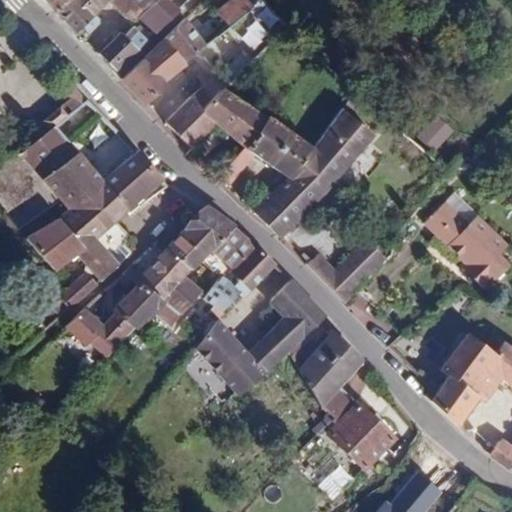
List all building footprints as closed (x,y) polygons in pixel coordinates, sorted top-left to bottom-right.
[(41,0),(54,13),(65,0),(41,0)] [(105,0),(65,0),(54,13),(75,33),(105,0)] [(136,0),(106,0),(124,17),(135,19),(137,17),(152,33),(178,8),(170,0),(152,0),(144,8),(136,0)] [(228,25),(251,5),(246,0),(230,0),(217,11),(228,25)] [(182,18),(162,38),(187,63),(207,43),(182,18)] [(97,54),(113,71),(145,39),(131,25),(123,33),(120,31),(97,54)] [(187,63),(162,38),(121,79),(146,104),(187,63)] [(190,148),(214,124),(242,146),(265,120),(222,89),(202,107),(190,96),(164,122),(190,148)] [(45,120),(29,134),(37,143),(53,129),(77,109),(69,100),(57,110),(58,112),(46,122),(45,120)] [(343,197),(328,181),(370,132),(341,109),(311,147),(288,179),(254,212),(278,236),(314,197),(318,192),(332,207),(343,197)] [(460,134),(441,115),(420,137),(439,155),(460,134)] [(229,186),(254,155),(288,179),(311,147),(267,116),(265,120),(242,146),(218,177),(229,186)] [(0,159),(0,158),(0,204),(20,231),(60,202),(67,211),(101,184),(103,182),(79,154),(75,157),(53,129),(37,143),(18,157),(0,159)] [(103,182),(101,184),(124,214),(162,181),(139,152),(103,182)] [(129,237),(114,221),(124,214),(101,184),(67,211),(28,241),(52,271),(76,252),(100,281),(132,249),(125,241),(129,237)] [(506,265),(495,254),(504,246),(475,215),(465,225),(442,202),(424,220),(477,273),(473,278),(483,288),(506,265)] [(231,269),(254,245),(205,208),(167,248),(191,270),(208,251),(231,269)] [(306,263),(344,302),(386,261),(366,240),(338,268),(321,249),(306,263)] [(274,265),(254,245),(231,269),(240,278),(230,289),(241,298),(274,265)] [(191,270),(167,248),(142,274),(131,266),(123,273),(136,283),(159,301),(185,275),(191,270)] [(231,269),(220,279),(218,278),(202,297),(220,313),(237,295),(230,289),(240,278),(231,269)] [(36,341),(94,285),(84,274),(26,330),(36,341)] [(201,291),(185,275),(159,301),(150,310),(153,312),(170,326),(201,291)] [(192,347),(237,394),(325,313),(290,279),(270,300),(284,315),(244,356),(213,323),(192,347)] [(106,354),(130,328),(134,328),(137,325),(141,327),(153,312),(150,310),(159,301),(136,283),(111,310),(113,312),(102,324),(84,309),(65,327),(84,344),(89,338),(106,354)] [(363,359),(329,329),(295,367),(320,406),(322,404),(340,385),(363,359)] [(511,351),(510,350),(511,347),(511,345),(509,343),(506,347),(497,341),(490,351),(464,332),(438,366),(446,373),(433,391),(429,386),(424,395),(455,424),(473,399),(479,403),(498,378),(511,388),(511,447),(500,440),(489,455),(503,467),(511,469),(511,351)] [(393,437),(340,385),(322,404),(327,411),(332,418),(332,425),(326,431),(362,468),(393,437)] [(332,418),(327,411),(309,429),(315,434),(332,418)] [(334,499),(345,490),(332,475),(321,484),(334,499)] [(431,503),(441,511),(452,511),(461,502),(444,488),(431,503)]
